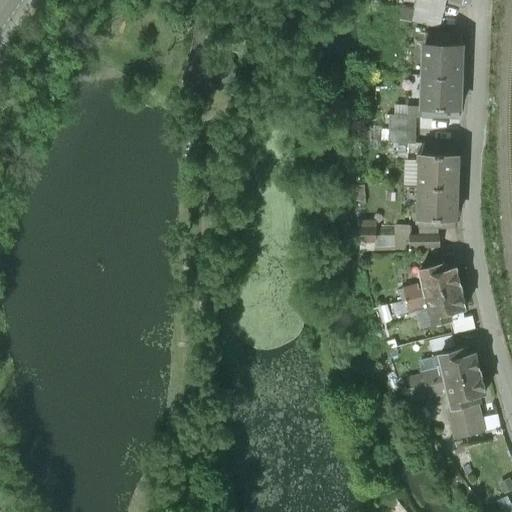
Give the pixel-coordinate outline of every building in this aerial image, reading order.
[(426,47),(425,80),(458,81),(460,48),(426,47)] [(458,81),(425,80),(424,114),(457,116),(458,81)] [(392,139),(414,139),(415,113),(393,112),(392,139)] [(461,189),(461,156),(426,156),(426,189),(461,189)] [(461,222),(461,189),(426,189),(426,222),(461,222)] [(465,284),(457,261),(430,271),(433,279),(403,290),(408,303),(465,284)] [(473,309),(465,284),(408,303),(412,316),(443,305),(447,318),(473,309)] [(465,352),(448,356),(450,365),(426,371),(430,388),(480,375),(474,353),(466,355),(465,352)] [(480,375),(430,388),(434,403),(458,397),(461,410),(474,406),(479,405),(478,399),(486,397),(480,375)] [(474,406),(461,410),(447,414),(453,438),(481,431),(474,406)]
